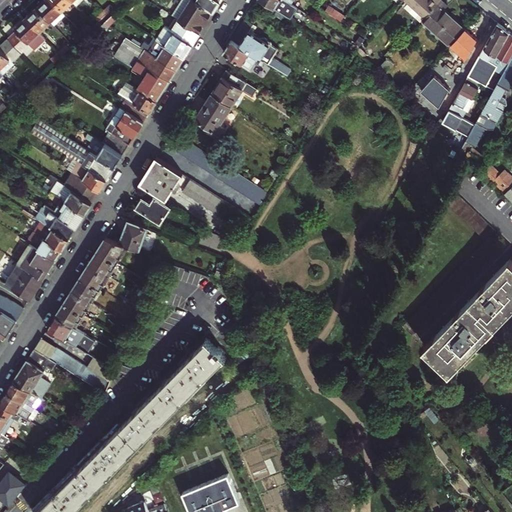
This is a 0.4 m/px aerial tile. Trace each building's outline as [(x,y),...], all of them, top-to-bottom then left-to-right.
[(61,17),(64,14),(62,11),(51,0),(44,0),(42,2),(38,7),(50,19),(57,13),(61,17)] [(74,1),(73,0),(51,0),(62,11),(74,1)] [(207,22),(214,12),(194,0),(182,0),(172,16),(178,19),(181,22),(200,33),(207,22)] [(194,0),(214,12),(218,6),(220,2),(217,0),(194,0)] [(298,7),(292,3),(286,0),(261,0),(291,18),(298,7)] [(406,0),(408,2),(405,6),(421,22),(423,19),(440,0),(406,0)] [(445,9),(448,5),(442,0),(440,0),(423,19),(451,45),(466,28),(455,18),(445,9)] [(114,7),(110,3),(103,10),(106,14),(114,7)] [(345,14),(330,5),(325,10),(340,20),(345,14)] [(33,11),(27,17),(39,30),(50,19),(38,7),(33,11)] [(103,10),(95,17),(99,21),(106,14),(103,10)] [(61,17),(57,13),(50,19),(54,24),(61,17)] [(118,17),(113,14),(104,23),(109,26),(118,17)] [(8,37),(22,52),(31,44),(35,49),(46,38),(39,30),(27,17),(17,26),(15,28),(17,30),(8,37)] [(262,37),(254,32),(258,26),(245,18),(238,29),(232,39),(265,61),(289,75),(293,69),(274,57),(279,48),(271,43),(271,40),(266,37),(262,37)] [(181,22),(178,19),(171,30),(174,32),(181,22)] [(193,44),(200,33),(181,22),(174,32),(171,30),(167,27),(159,40),(185,56),(193,44)] [(92,27),(88,23),(80,31),(83,34),(92,27)] [(477,62),(490,69),(511,32),(505,27),(498,23),(477,62)] [(156,38),(159,40),(167,27),(164,25),(156,38)] [(478,39),(466,28),(451,45),(467,58),(478,39)] [(74,37),(77,40),(83,34),(80,31),(74,37)] [(511,32),(490,69),(495,72),(496,70),(503,74),(511,57),(511,32)] [(342,40),(335,35),(332,41),(339,45),(342,40)] [(12,61),(22,52),(8,37),(0,44),(0,69),(3,73),(14,63),(12,61)] [(142,47),(126,37),(120,47),(170,80),(174,75),(177,69),(142,47)] [(142,47),(177,69),(181,63),(185,56),(159,40),(156,38),(155,37),(149,46),(145,43),(142,47)] [(360,37),(355,44),(359,46),(360,47),(364,40),(360,37)] [(256,60),(263,64),(265,61),(232,39),(227,46),(224,51),(251,69),(256,60)] [(69,47),(66,44),(58,51),(61,55),(69,47)] [(163,92),(170,80),(120,47),(115,55),(136,68),(128,82),(157,101),(163,92)] [(361,48),(358,52),(364,57),(367,54),(361,48)] [(52,57),(55,60),(61,55),(58,51),(52,57)] [(511,57),(503,74),(486,105),(476,123),(470,136),(461,152),(482,170),(488,161),(489,160),(474,147),(485,127),(488,129),(495,128),(508,104),(506,96),(509,91),(511,93),(511,92),(511,57)] [(389,58),(378,70),(384,76),(395,64),(389,58)] [(490,69),(477,62),(467,80),(480,87),(483,83),(487,86),(495,72),(490,69)] [(256,88),(227,70),(218,83),(212,93),(231,105),(242,89),(252,95),(256,88)] [(435,75),(423,90),(440,105),(449,87),(435,75)] [(157,101),(128,82),(120,77),(114,87),(127,96),(137,103),(150,111),(153,107),(157,101)] [(51,82),(44,78),(36,85),(44,90),(51,82)] [(474,98),(480,87),(467,80),(450,109),(464,116),(467,111),(469,112),(476,99),(474,98)] [(29,84),(25,81),(18,88),(21,92),(29,84)] [(44,90),(36,85),(29,92),(37,96),(44,90)] [(18,88),(10,95),(13,99),(21,92),(18,88)] [(196,118),(210,127),(208,129),(217,135),(224,124),(221,122),(231,105),(212,93),(203,107),(196,118)] [(120,107),(130,114),(134,108),(137,103),(127,96),(120,107)] [(10,116),(21,106),(17,103),(6,114),(10,116)] [(149,114),(150,111),(137,103),(134,108),(147,116),(149,114)] [(109,131),(129,144),(135,134),(143,122),(130,114),(120,107),(106,129),(109,131)] [(134,108),(130,114),(143,122),(146,118),(147,116),(134,108)] [(444,122),(470,136),(476,123),(464,116),(450,109),(444,122)] [(10,116),(6,114),(0,119),(0,124),(2,126),(11,117),(10,116)] [(35,115),(27,127),(32,130),(39,118),(35,115)] [(115,166),(80,144),(39,118),(32,130),(74,158),(107,178),(110,173),(115,166)] [(103,141),(109,131),(106,129),(94,122),(88,132),(103,141)] [(109,131),(103,141),(123,154),(126,149),(129,144),(109,131)] [(166,142),(260,203),(267,191),(173,131),(166,142)] [(103,141),(88,132),(80,144),(115,166),(118,160),(123,154),(103,141)] [(171,191),(183,173),(157,156),(146,173),(140,182),(166,199),(171,191)] [(107,178),(74,158),(68,168),(72,171),(100,189),(103,184),(107,178)] [(505,194),(511,186),(511,174),(505,169),(501,172),(488,161),(482,170),(481,172),(493,184),(505,194)] [(99,191),(100,189),(72,171),(71,173),(99,191)] [(99,191),(71,173),(65,183),(92,201),(95,197),(99,191)] [(186,175),(183,173),(171,191),(175,193),(186,175)] [(89,206),(92,201),(65,183),(50,174),(48,177),(56,183),(51,190),(62,197),(85,212),(89,206)] [(240,209),(191,178),(183,190),(232,222),(240,209)] [(495,232),(452,189),(442,199),(484,239),(403,326),(414,336),(501,245),(492,236),(495,232)] [(80,221),(85,212),(62,197),(53,212),(76,227),(80,221)] [(154,197),(150,203),(142,198),(139,202),(136,207),(160,223),(169,207),(154,197)] [(42,205),(35,215),(38,217),(69,237),(73,232),(76,227),(53,212),(42,205)] [(239,231),(249,216),(241,210),(231,226),(239,231)] [(66,242),(69,237),(38,217),(31,228),(63,248),(66,242)] [(140,249),(148,227),(128,219),(123,232),(120,242),(124,243),(128,245),(140,249)] [(31,228),(24,238),(29,242),(56,259),(60,253),(63,248),(31,228)] [(216,248),(223,235),(206,229),(198,241),(216,248)] [(120,242),(105,237),(101,242),(97,250),(116,263),(120,257),(117,255),(124,243),(120,242)] [(29,242),(17,261),(19,262),(43,278),(49,269),(56,259),(29,242)] [(124,243),(117,255),(120,257),(128,245),(124,243)] [(112,269),(116,263),(97,250),(92,257),(88,263),(105,273),(109,267),(112,269)] [(511,257),(511,258),(426,347),(452,372),(511,308),(511,257)] [(43,278),(19,262),(6,283),(30,298),(37,288),(43,278)] [(105,273),(88,263),(84,270),(80,275),(100,288),(104,282),(101,280),(105,273)] [(225,273),(217,270),(215,276),(224,279),(225,273)] [(100,288),(80,275),(76,282),(72,288),(89,299),(93,292),(96,294),(100,288)] [(68,295),(64,301),(84,313),(88,307),(85,305),(89,299),(72,288),(68,295)] [(1,293),(0,293),(0,308),(17,320),(25,307),(7,296),(1,293)] [(56,313),(76,326),(84,313),(64,301),(60,307),(56,313)] [(13,326),(17,320),(0,308),(0,328),(8,334),(13,326)] [(97,340),(76,326),(56,313),(51,321),(48,326),(89,353),(97,340)] [(88,367),(41,337),(38,342),(35,347),(57,361),(106,392),(111,381),(88,367)] [(47,500),(48,500),(36,511),(71,511),(226,356),(224,354),(227,352),(219,345),(217,347),(208,338),(196,350),(195,349),(191,354),(191,355),(167,379),(162,383),(163,384),(138,408),(133,413),(110,437),(109,437),(105,441),(105,442),(81,466),(81,465),(76,470),(77,471),(52,495),(47,500)] [(57,361),(35,347),(24,364),(14,379),(43,397),(53,382),(41,374),(47,365),(53,368),(57,361)] [(88,367),(111,381),(115,369),(95,356),(88,367)] [(10,385),(8,389),(35,407),(40,399),(44,401),(45,399),(43,397),(14,379),(10,385)] [(35,407),(8,389),(4,395),(0,401),(22,414),(30,420),(38,408),(35,407)] [(18,420),(22,414),(0,401),(0,430),(1,431),(4,433),(14,417),(18,420)] [(425,410),(429,415),(435,423),(440,419),(431,407),(425,410)] [(422,421),(429,415),(425,410),(419,414),(422,421)] [(60,435),(63,437),(70,429),(67,427),(60,435)] [(1,431),(0,432),(0,445),(3,447),(10,436),(4,433),(1,431)] [(0,493),(11,502),(26,483),(11,470),(5,477),(5,479),(2,483),(0,483),(0,493)] [(184,492),(191,511),(227,511),(226,507),(240,501),(229,473),(184,492)] [(140,490),(142,494),(151,490),(148,482),(140,490)] [(153,495),(157,504),(164,501),(160,492),(153,495)] [(128,507),(129,511),(149,511),(148,510),(144,500),(128,507)] [(168,511),(165,503),(148,510),(149,511),(168,511)]
